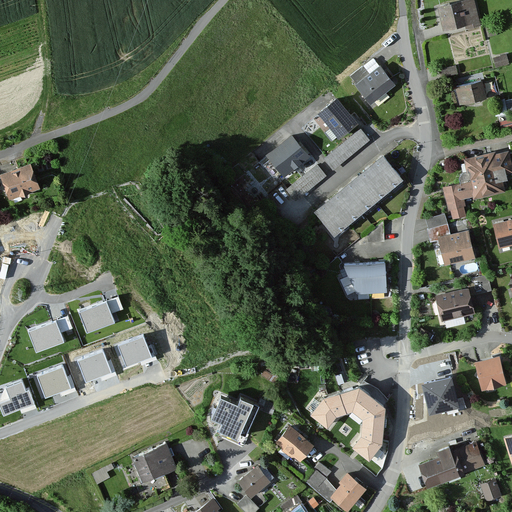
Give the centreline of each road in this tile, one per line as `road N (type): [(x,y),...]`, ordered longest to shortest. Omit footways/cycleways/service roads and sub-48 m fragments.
road 1 (residential): [(0,155),(145,93),(225,0)]
road 2 (residential): [(424,157),(410,220),(405,356)]
road 3 (residential): [(424,131),(388,136),(298,213)]
road 4 (residential): [(405,356),(402,427),(384,491)]
road 5 (residential): [(401,0),(424,131)]
road 6 (residential): [(146,511),(219,479),(251,451)]
